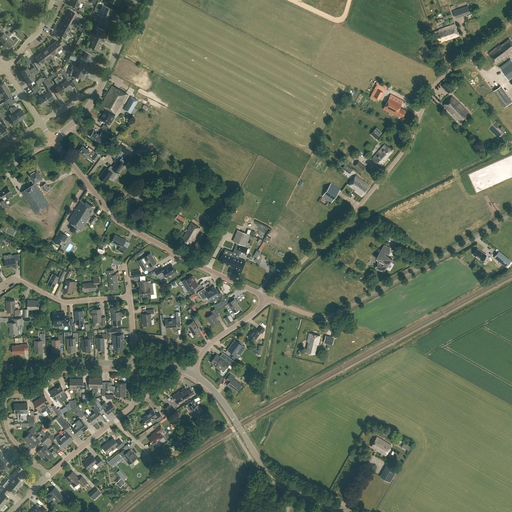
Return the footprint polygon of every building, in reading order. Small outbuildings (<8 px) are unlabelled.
[(470,13),(468,6),(453,11),(455,18),(470,13)] [(97,13),(107,17),(108,14),(113,16),(115,11),(106,7),(103,12),(99,10),(97,13)] [(70,10),(67,16),(75,21),(78,17),(82,19),(83,17),(70,10)] [(97,13),(96,16),(100,18),(98,23),(108,27),(110,22),(106,20),(107,17),(97,13)] [(75,21),(67,16),(64,22),(72,27),(74,23),(78,25),(79,23),(75,21)] [(69,33),(71,29),(75,31),(76,29),(72,27),(64,22),(60,28),(69,33)] [(458,36),(454,24),(439,30),(433,33),(437,44),(442,42),(442,41),(445,40),(445,41),(458,36)] [(91,34),(90,37),(99,41),(101,38),(105,41),(108,35),(104,34),(105,31),(96,27),(94,30),(98,31),(96,36),(91,34)] [(69,33),(60,28),(57,34),(65,39),(68,35),(72,37),(73,35),(69,33)] [(0,37),(0,40),(3,44),(9,37),(11,34),(9,32),(6,35),(4,33),(6,31),(3,29),(0,32),(0,35),(1,36),(0,37)] [(9,37),(3,44),(8,48),(11,44),(13,46),(18,40),(16,38),(13,41),(9,37)] [(98,44),(99,41),(90,37),(88,40),(93,42),(91,47),(100,52),(103,46),(98,44)] [(501,46),(508,56),(511,53),(511,52),(511,42),(509,39),(501,46)] [(58,53),(61,50),(64,53),(66,52),(62,47),(63,46),(65,49),(68,47),(65,44),(62,42),(59,44),(57,41),(52,45),(58,53)] [(58,53),(52,45),(46,49),(52,57),(56,54),(59,57),(60,56),(58,53)] [(497,64),(508,56),(501,46),(500,45),(489,54),(497,64)] [(79,55),(77,58),(87,62),(88,59),(93,61),(95,56),(91,54),(92,52),(82,47),(81,50),(86,52),(83,57),(79,55)] [(47,61),(50,58),(53,62),(55,60),(52,57),(46,49),(41,53),(47,61)] [(47,61),(41,53),(35,58),(41,65),(45,62),(48,66),(50,65),(47,61)] [(498,67),(499,67),(508,79),(511,76),(511,61),(509,57),(505,60),(502,62),(503,63),(498,67)] [(76,61),(81,63),(78,68),(82,70),(88,73),(90,67),(86,65),(87,62),(77,58),(76,61)] [(78,68),(74,66),(72,69),(77,71),(74,77),(84,81),(87,75),(81,73),(82,70),(78,68)] [(21,72),(24,77),(32,73),(30,70),(29,70),(27,68),(21,72)] [(34,71),(32,73),(24,77),(28,83),(35,79),(33,76),(36,74),(34,71)] [(36,82),(38,85),(43,81),(47,87),(53,84),(49,78),(44,81),(42,78),(36,82)] [(65,90),(57,78),(54,79),(58,86),(55,87),(60,94),(65,90)] [(57,78),(65,90),(71,87),(67,80),(64,82),(61,78),(59,80),(57,78)] [(454,88),(447,81),(442,86),(449,93),(454,88)] [(40,87),(38,85),(32,89),(35,93),(40,89),(39,88),(40,87)] [(128,95),(112,86),(101,106),(106,109),(100,119),(109,124),(115,114),(116,115),(128,95)] [(511,101),(501,86),(493,91),(505,107),(511,101)] [(11,94),(7,88),(0,93),(2,96),(3,96),(6,100),(9,98),(8,96),(11,94)] [(383,92),(375,88),(370,97),(377,102),(379,99),(383,92)] [(44,90),(42,91),(48,102),(51,100),(51,101),(52,101),(54,100),(54,99),(53,98),(54,98),(50,91),(47,93),(44,90)] [(43,105),(48,102),(42,91),(43,94),(41,96),(41,97),(38,99),(43,105)] [(402,100),(391,94),(383,109),(398,117),(398,116),(402,118),(406,111),(400,108),(400,106),(402,103),(401,102),(402,100)] [(464,108),(452,96),(443,105),(455,117),(456,116),(461,122),(469,114),(464,108)] [(138,101),(131,97),(123,109),(130,113),(138,101)] [(20,120),(15,112),(12,107),(9,109),(13,115),(10,117),(14,124),(20,120)] [(15,112),(20,120),(26,116),(21,110),(18,111),(15,112)] [(8,118),(4,112),(0,114),(0,116),(3,121),(8,118)] [(0,126),(0,132),(2,136),(6,134),(9,132),(7,128),(6,129),(4,126),(1,128),(0,126)] [(96,141),(100,145),(107,136),(102,132),(100,134),(98,133),(97,134),(94,131),(92,133),(91,133),(90,135),(90,136),(89,136),(93,139),(93,140),(95,141),(96,141)] [(130,150),(121,144),(118,149),(126,155),(130,150)] [(393,151),(385,144),(372,159),(380,167),(387,160),(385,158),(393,151)] [(82,146),(80,149),(80,148),(78,151),(79,151),(78,152),(83,155),(82,156),(84,157),(85,157),(94,163),(100,155),(91,149),(88,147),(87,149),(82,146)] [(103,177),(107,180),(111,176),(115,171),(118,173),(125,164),(118,159),(111,168),(109,170),(108,169),(108,170),(104,167),(98,175),(102,179),(103,177)] [(366,167),(359,161),(354,166),(362,172),(366,167)] [(42,179),(37,170),(32,172),(31,172),(30,173),(30,174),(28,175),(34,184),(21,192),(35,214),(49,205),(35,183),(42,179)] [(369,186),(356,176),(349,185),(355,190),(354,191),(361,196),(369,186)] [(50,189),(46,183),(41,186),(44,193),(50,189)] [(339,190),(330,184),(321,197),(331,203),(339,190)] [(13,196),(8,187),(0,192),(0,193),(3,198),(5,196),(8,200),(13,196)] [(83,217),(86,222),(92,214),(91,213),(95,207),(86,201),(85,203),(81,201),(75,209),(79,212),(84,215),(83,217)] [(79,212),(75,209),(68,221),(81,229),(86,222),(83,217),(84,215),(79,212)] [(200,228),(191,223),(187,229),(188,230),(186,233),(186,232),(181,239),(189,244),(194,236),(195,237),(200,228)] [(240,244),(235,257),(231,266),(233,267),(232,268),(241,272),(245,261),(238,258),(241,251),(246,253),(249,244),(247,243),(250,235),(249,234),(250,230),(247,229),(245,233),(238,230),(234,242),(237,243),(240,244)] [(65,235),(59,232),(53,241),(59,245),(65,235)] [(121,238),(115,235),(111,242),(120,246),(118,250),(123,253),(126,247),(123,246),(126,240),(121,238)] [(206,248),(197,241),(193,247),(202,254),(206,248)] [(220,262),(231,266),(235,257),(240,244),(237,243),(233,252),(229,251),(228,255),(223,253),(220,262)] [(389,247),(383,245),(375,258),(380,261),(379,266),(375,265),(375,269),(383,272),(392,259),(389,257),(389,247)] [(486,255),(477,249),(473,255),(482,261),(486,255)] [(511,261),(498,251),(493,257),(506,267),(511,261)] [(255,262),(260,264),(264,255),(257,252),(255,257),(257,258),(255,262)] [(156,262),(150,253),(144,257),(150,266),(142,271),(144,275),(155,268),(153,264),(156,262)] [(20,260),(19,254),(11,255),(12,258),(5,259),(6,267),(13,266),(13,267),(17,266),(17,262),(16,262),(15,260),(20,260)] [(120,261),(113,259),(113,263),(116,264),(118,264),(119,270),(123,270),(122,264),(120,264),(120,261)] [(164,270),(161,266),(154,271),(157,274),(160,280),(166,276),(166,277),(170,274),(172,277),(178,273),(176,270),(175,271),(172,265),(164,270)] [(66,271),(62,269),(58,276),(53,273),(47,283),(54,287),(58,279),(61,280),(66,271)] [(114,274),(114,270),(107,271),(107,275),(109,275),(110,289),(118,288),(116,274),(114,274)] [(198,285),(192,276),(186,280),(191,289),(189,291),(191,294),(197,290),(195,287),(198,285)] [(100,285),(99,278),(94,279),(94,282),(82,283),(83,291),(96,290),(96,285),(100,285)] [(75,282),(66,280),(64,291),(71,292),(72,288),(73,289),(75,282)] [(151,283),(148,284),(148,281),(140,282),(141,289),(139,289),(140,297),(151,295),(150,288),(152,287),(151,283)] [(216,290),(214,286),(206,291),(204,288),(198,292),(203,300),(207,297),(211,302),(222,295),(219,288),(216,290)] [(231,301),(228,296),(221,300),(225,305),(228,303),(233,313),(240,309),(234,299),(231,301)] [(15,310),(15,300),(6,301),(7,306),(7,312),(12,312),(12,315),(19,315),(18,309),(15,310)] [(31,301),(31,300),(27,300),(27,309),(38,309),(38,301),(31,301)] [(113,325),(113,327),(117,327),(117,325),(121,324),(121,318),(121,311),(118,312),(118,307),(111,308),(111,313),(112,313),(113,325)] [(101,317),(101,309),(93,310),(94,322),(101,321),(101,325),(105,325),(105,317),(101,317)] [(154,313),(154,309),(146,310),(146,314),(142,314),(143,326),(151,325),(150,314),(154,313)] [(219,315),(215,309),(211,311),(213,313),(206,317),(212,327),(219,323),(215,317),(219,315)] [(84,323),(83,311),(75,311),(76,324),(84,323)] [(53,323),(63,322),(63,325),(69,325),(68,317),(65,318),(64,312),(60,312),(60,313),(52,314),(53,323)] [(200,325),(192,312),(189,314),(193,321),(187,325),(188,327),(192,333),(194,337),(200,333),(197,327),(200,325)] [(181,327),(180,316),(176,316),(176,319),(165,320),(166,328),(181,327)] [(18,334),(20,334),(21,333),(21,330),(21,329),(19,329),(19,325),(22,325),(22,318),(14,319),(14,323),(9,323),(9,327),(10,327),(10,334),(14,334),(14,335),(18,334)] [(265,330),(261,327),(258,330),(254,328),(248,337),(254,342),(261,332),(262,333),(265,330)] [(45,344),(45,333),(40,334),(41,340),(39,340),(39,338),(34,338),(34,340),(35,353),(42,353),(42,344),(45,344)] [(78,342),(77,333),(73,333),(73,338),(67,339),(67,352),(75,351),(75,342),(78,342)] [(107,339),(107,333),(102,334),(102,338),(97,338),(98,350),(104,350),(104,339),(107,339)] [(320,336),(309,333),(307,341),(308,341),(306,352),(314,354),(317,343),(318,344),(320,336)] [(121,341),(123,341),(123,334),(113,335),(113,345),(110,345),(110,349),(113,349),(113,350),(117,350),(117,349),(121,349),(121,341)] [(63,343),(62,335),(58,335),(58,339),(52,340),(52,352),(60,352),(60,343),(63,343)] [(93,342),(93,335),(88,335),(88,339),(82,339),(82,351),(90,350),(90,343),(93,342)] [(332,345),(333,341),(334,339),(325,337),(324,343),(332,345)] [(242,345),(236,340),(229,350),(231,352),(229,355),(235,359),(238,355),(236,353),(242,345)] [(28,350),(27,344),(20,344),(20,345),(12,346),(13,353),(19,353),(19,354),(24,353),(24,350),(28,350)] [(235,362),(223,354),(221,357),(217,354),(211,362),(214,365),(215,363),(218,365),(217,367),(220,370),(223,366),(226,368),(229,365),(232,367),(235,362)] [(235,377),(230,374),(226,379),(229,382),(227,385),(231,388),(236,391),(239,388),(238,388),(241,384),(234,379),(235,377)] [(67,396),(60,385),(55,388),(62,399),(67,396)] [(187,390),(185,387),(172,396),(177,403),(185,398),(186,399),(193,394),(190,388),(187,390)] [(62,399),(55,388),(49,392),(54,400),(57,398),(61,404),(60,404),(61,407),(65,405),(62,399)] [(44,395),(39,398),(49,415),(52,413),(47,405),(49,403),(44,395)] [(39,398),(33,402),(38,410),(41,408),(44,412),(46,410),(49,415),(39,398)] [(195,402),(193,399),(183,406),(185,408),(188,405),(189,406),(187,408),(189,411),(190,410),(195,417),(199,415),(199,414),(202,412),(198,405),(196,406),(194,403),(195,402)] [(115,408),(111,402),(106,406),(104,403),(101,405),(108,414),(115,408)] [(21,420),(21,413),(20,403),(14,404),(14,413),(18,413),(18,420),(15,420),(15,424),(21,423),(21,427),(29,426),(29,423),(31,423),(31,416),(28,416),(28,423),(21,423),(21,420)] [(169,404),(164,408),(168,415),(174,411),(169,404)] [(58,417),(60,415),(54,405),(51,406),(58,417)] [(54,405),(60,415),(63,413),(59,408),(57,409),(54,405)] [(92,413),(98,421),(103,417),(97,409),(92,413)] [(156,414),(152,409),(148,412),(148,413),(142,418),(146,424),(155,418),(158,421),(163,418),(159,412),(156,414)] [(77,424),(83,432),(88,428),(82,420),(80,418),(82,416),(78,411),(76,413),(79,417),(77,418),(78,419),(75,422),(77,424)] [(98,421),(92,413),(87,417),(93,425),(98,421)] [(61,417),(59,419),(67,428),(69,426),(61,417)] [(65,430),(67,428),(59,419),(57,420),(65,430)] [(83,432),(77,424),(71,429),(77,436),(83,432)] [(164,430),(160,425),(155,428),(156,431),(153,433),(154,434),(148,438),(153,444),(163,437),(160,432),(164,430)] [(23,438),(28,443),(35,436),(32,433),(36,430),(33,426),(28,431),(29,432),(23,438)] [(59,433),(68,443),(73,439),(65,430),(60,434),(59,433)] [(68,443),(59,433),(55,437),(57,440),(56,440),(63,447),(68,443)] [(39,445),(48,436),(45,434),(42,438),(39,435),(37,438),(35,436),(28,443),(33,447),(37,443),(39,445)] [(50,439),(48,436),(39,445),(42,447),(37,452),(41,456),(48,450),(46,448),(47,447),(45,444),(50,439)] [(117,442),(113,437),(102,446),(107,453),(116,446),(118,449),(124,444),(120,439),(117,442)] [(391,445),(377,437),(371,446),(385,455),(391,445)] [(403,443),(401,447),(409,451),(411,447),(403,443)] [(126,452),(124,449),(118,453),(122,457),(124,456),(129,463),(136,458),(129,449),(126,452)] [(51,452),(48,450),(41,456),(46,461),(55,452),(53,450),(51,452)] [(8,459),(3,454),(0,456),(0,467),(1,469),(6,465),(4,463),(8,459)] [(96,459),(92,455),(88,457),(89,458),(83,463),(88,469),(96,463),(99,466),(103,462),(99,456),(96,459)] [(398,469),(387,463),(380,476),(390,482),(398,469)] [(14,478),(11,481),(18,487),(23,482),(19,479),(21,476),(16,471),(12,476),(14,478)] [(79,479),(72,472),(66,477),(74,486),(79,482),(82,486),(87,482),(82,476),(79,479)] [(3,488),(8,492),(10,490),(14,493),(18,487),(11,481),(7,487),(5,485),(3,488)] [(44,496),(49,491),(44,487),(40,493),(44,496)] [(63,496),(54,487),(49,493),(46,496),(50,501),(53,497),(57,502),(63,496)] [(0,494),(0,499),(5,503),(9,498),(6,495),(8,492),(3,488),(0,491),(0,493),(0,494)] [(101,493),(96,488),(89,495),(94,500),(98,496),(99,497),(101,495),(100,494),(101,493)] [(71,500),(67,495),(63,498),(68,503),(71,500)]
